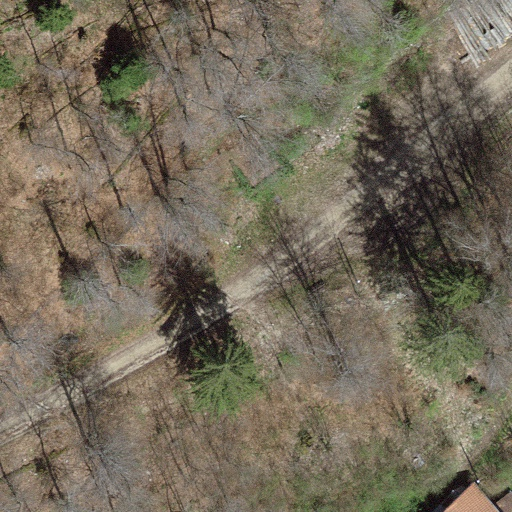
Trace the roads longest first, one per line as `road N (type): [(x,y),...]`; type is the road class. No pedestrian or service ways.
road 1 (track): [(0,424),(264,287),(452,157),(511,98)]
road 2 (track): [(511,410),(418,511)]
